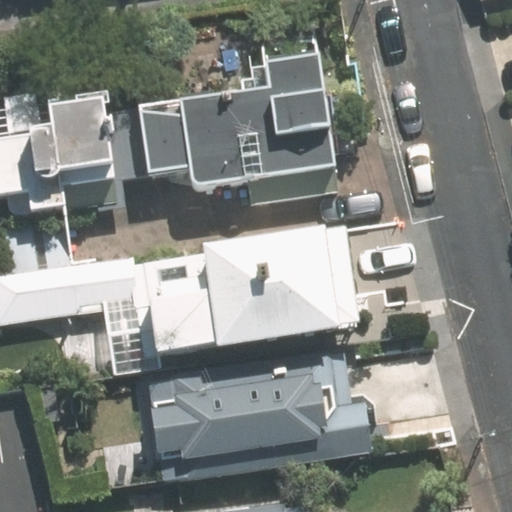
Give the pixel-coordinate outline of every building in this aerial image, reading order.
[(0,185),(22,184),(24,202),(58,198),(56,176),(107,171),(107,178),(139,176),(138,167),(184,162),(186,176),(245,170),(248,201),(334,194),(321,49),(259,54),(261,82),(131,94),(132,106),(100,108),(97,71),(4,80),(6,105),(0,105),(0,185)] [(99,305),(106,360),(356,326),(343,233),(202,252),(208,291),(187,293),(185,277),(168,278),(165,253),(22,274),(29,316),(99,305)] [(349,348),(153,374),(167,481),(381,453),(375,404),(357,407),(349,348)] [(128,491),(130,510),(161,507),(159,488),(128,491)] [(315,511),(313,495),(202,511),(315,511)]
